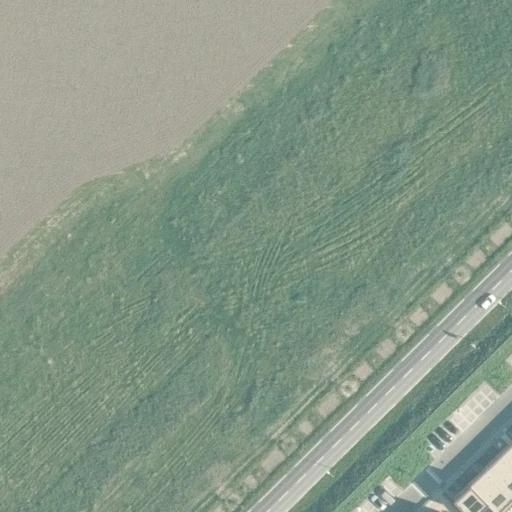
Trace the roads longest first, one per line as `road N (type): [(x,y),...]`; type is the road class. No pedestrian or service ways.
road 1 (tertiary): [(511,259),(254,511)]
road 2 (residential): [(511,395),(393,511)]
